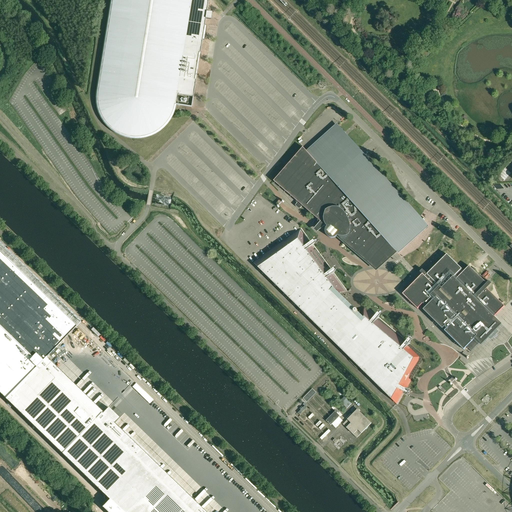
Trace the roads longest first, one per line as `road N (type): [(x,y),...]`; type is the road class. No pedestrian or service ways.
road 1 (unclassified): [(511,274),(328,95),(228,227),(155,163)]
road 2 (track): [(284,511),(0,232)]
road 3 (unclassified): [(117,250),(380,511)]
road 4 (unclassified): [(273,511),(81,324),(54,339)]
road 5 (track): [(91,227),(0,139)]
